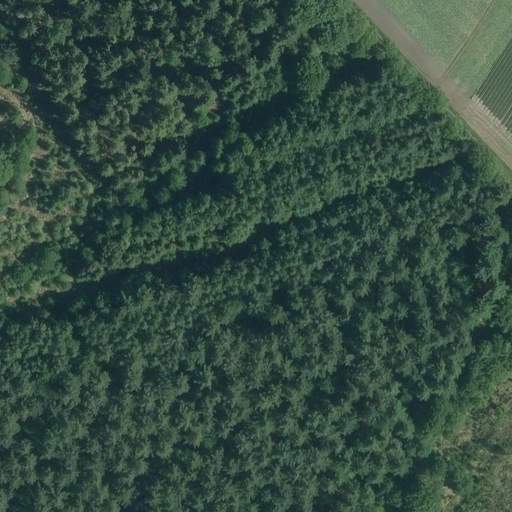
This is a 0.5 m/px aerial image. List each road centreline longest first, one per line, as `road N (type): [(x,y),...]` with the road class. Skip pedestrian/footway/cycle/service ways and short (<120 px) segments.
road 1 (track): [(511,265),(390,511)]
road 2 (track): [(511,184),(341,0)]
